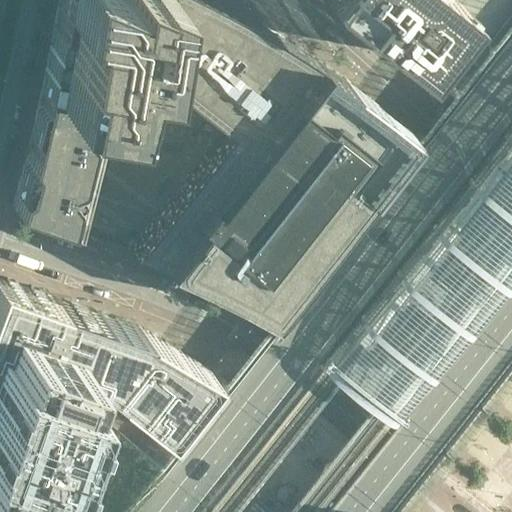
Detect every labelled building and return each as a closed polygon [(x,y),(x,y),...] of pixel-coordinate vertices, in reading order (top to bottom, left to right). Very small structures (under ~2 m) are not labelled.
[(141,87),(145,64),(155,0),(60,0),(56,30),(48,68),(118,83),(141,87)] [(442,228),(443,229),(444,227),(446,229),(476,190),(475,188),(476,187),(475,186),(477,184),(423,142),(422,143),(416,143),(414,142),(414,141),(418,137),(398,121),(393,127),(378,114),(382,108),(347,82),(317,61),(293,45),(268,29),(249,18),(236,11),(216,0),(155,0),(145,64),(223,125),(177,184),(139,233),(132,240),(133,241),(127,247),(160,260),(159,261),(194,276),(228,293),(234,296),(265,314),(273,320),(277,315),(279,316),(280,322),(279,324),(333,366),(334,364),(335,364),(337,362),(339,364),(369,326),(367,324),(369,322),(368,322),(370,319),(371,319),(372,318),(374,319),(405,280),(403,279),(404,277),(406,273),(407,274),(408,273),(410,274),(441,235),(442,236),(439,234),(440,232),(439,231),(442,228)] [(331,0),(410,61),(443,19),(418,0),(331,0)] [(511,37),(484,73),(453,114),(496,147),(317,371),(327,379),(378,420),(386,426),(511,267),(511,37)] [(106,128),(118,83),(48,68),(43,90),(29,151),(14,208),(45,219),(80,232),(106,128)] [(0,481),(4,474),(21,480),(30,453),(38,455),(59,395),(67,370),(95,380),(96,381),(159,431),(208,369),(139,328),(137,327),(0,279),(0,481)] [(162,468),(129,509),(132,511),(217,511),(167,472),(164,470),(162,468)]
